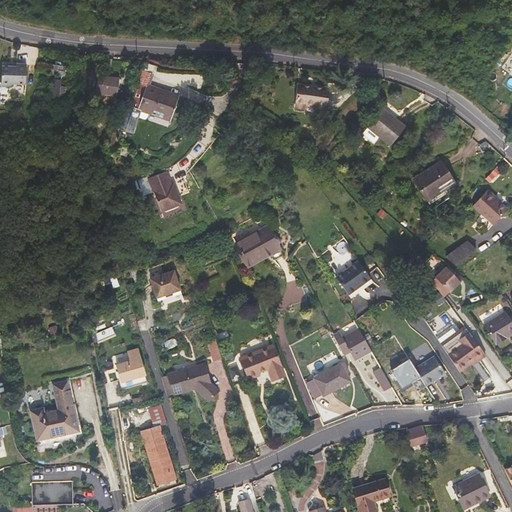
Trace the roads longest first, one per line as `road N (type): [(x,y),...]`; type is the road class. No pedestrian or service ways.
road 1 (tertiary): [(511,149),(470,111),(395,71),(89,45),(0,25)]
road 2 (residential): [(511,404),(359,423),(147,511)]
road 3 (unknown): [(187,492),(141,332)]
